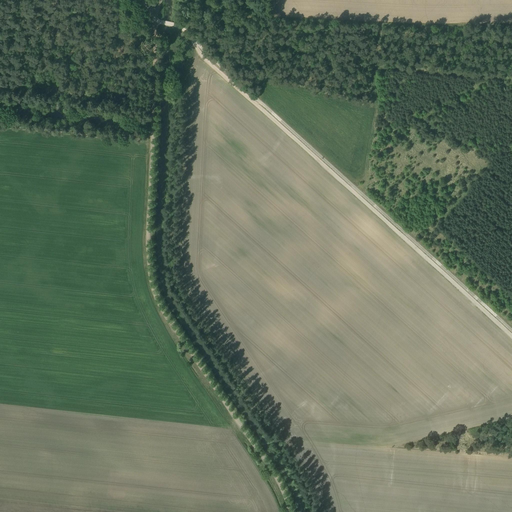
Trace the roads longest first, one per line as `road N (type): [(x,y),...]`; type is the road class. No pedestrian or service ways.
road 1 (track): [(156,21),(149,275),(167,318),(281,487),(289,511)]
road 2 (track): [(193,40),(511,335)]
